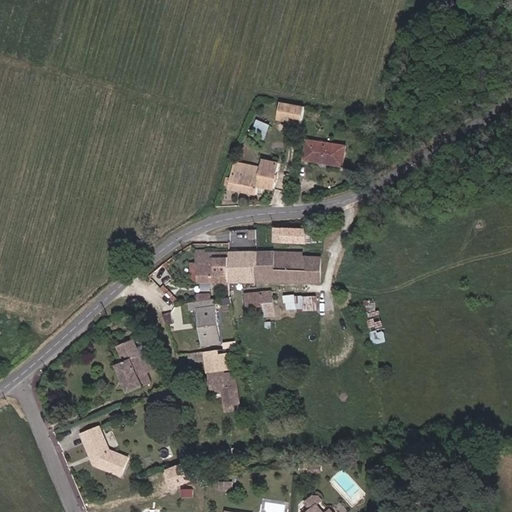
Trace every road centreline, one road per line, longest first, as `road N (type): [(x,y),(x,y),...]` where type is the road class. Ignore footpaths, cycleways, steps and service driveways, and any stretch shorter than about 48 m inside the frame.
road 1 (residential): [(20,375),(179,237),(223,219),(356,194),(511,110)]
road 2 (residential): [(78,511),(20,375)]
